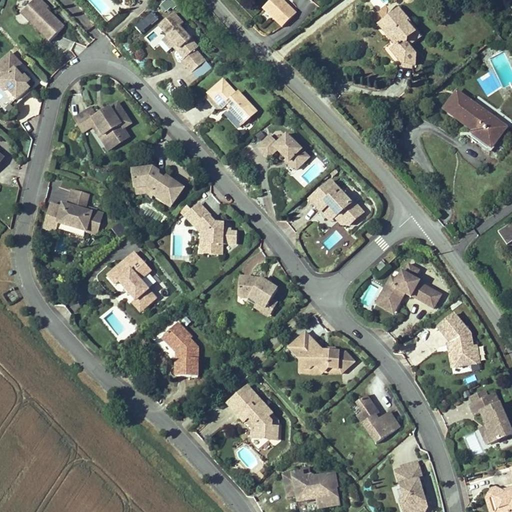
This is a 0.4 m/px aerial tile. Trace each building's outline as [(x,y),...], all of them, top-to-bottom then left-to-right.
[(50,10),(40,0),(39,0),(25,13),(52,43),(59,36),(67,29),(50,10)] [(52,7),(45,0),(40,0),(50,10),(52,7)] [(299,11),(286,0),(270,0),(261,9),(283,28),(299,11)] [(387,19),(385,33),(392,42),(396,42),(399,46),(397,48),(392,52),(402,64),(415,66),(417,55),(410,48),(406,44),(407,40),(416,33),(405,20),(407,18),(399,9),(387,19)] [(141,33),(158,20),(152,11),(135,24),(141,33)] [(206,61),(195,50),(198,48),(179,27),(183,24),(174,14),(159,27),(168,36),(166,39),(174,48),(177,46),(180,49),(178,52),(185,59),(182,62),(192,73),(206,61)] [(422,37),(407,18),(405,20),(416,33),(407,40),(406,44),(410,48),(422,37)] [(379,25),(385,33),(387,19),(379,25)] [(499,37),(487,46),(509,49),(499,37)] [(174,48),(166,39),(163,41),(167,45),(172,50),(174,48)] [(26,85),(30,82),(25,76),(23,78),(19,74),(15,70),(18,67),(21,65),(11,53),(0,62),(0,72),(1,74),(0,82),(7,89),(17,101),(24,94),(29,89),(26,85)] [(225,79),(210,93),(223,108),(227,104),(229,102),(233,106),(230,108),(244,124),(257,112),(240,92),(238,94),(225,79)] [(458,93),(445,110),(475,132),(473,134),(492,148),(506,128),(458,93)] [(122,130),(129,124),(113,106),(94,122),(87,114),(72,127),(83,139),(91,132),(94,130),(109,147),(117,140),(121,145),(129,138),(122,130)] [(244,124),(230,108),(226,112),(231,118),(239,128),(244,124)] [(110,154),(121,145),(117,140),(109,147),(94,130),(91,132),(110,154)] [(310,157),(295,143),(296,142),(288,134),(279,143),(271,135),(258,147),(269,158),(277,149),(287,159),(295,167),(297,169),(310,157)] [(404,149),(392,137),(386,142),(399,155),(404,149)] [(295,167),(287,159),(285,160),(293,169),(295,167)] [(171,207),(184,187),(166,176),(165,178),(159,175),(159,171),(153,167),(133,169),(135,188),(147,187),(155,192),(153,195),(171,207)] [(363,212),(355,203),(351,203),(342,194),(330,181),(309,201),(320,213),(326,208),(335,218),(337,216),(341,220),(353,221),(363,212)] [(147,187),(135,188),(136,195),(147,194),(152,197),(153,195),(155,192),(147,187)] [(99,234),(104,212),(98,211),(93,210),(93,212),(86,210),(87,206),(90,194),(73,190),(69,206),(68,211),(63,209),(59,224),(99,234)] [(355,203),(344,192),(342,194),(351,203),(355,203)] [(237,244),(237,233),(232,233),(232,230),(224,230),(225,225),(216,225),(210,218),(212,217),(200,204),(186,217),(195,227),(203,227),(207,233),(207,245),(211,245),(211,255),(224,255),(224,244),(237,244)] [(330,223),(335,218),(326,208),(320,213),(330,223)] [(349,225),(353,221),(341,220),(337,216),(335,218),(341,225),(349,225)] [(511,222),(498,232),(507,245),(511,242),(511,222)] [(211,255),(211,245),(207,245),(207,233),(203,227),(195,227),(203,235),(202,254),(211,255)] [(141,280),(152,270),(136,253),(109,276),(117,285),(120,282),(137,301),(140,298),(148,306),(157,298),(141,280)] [(440,295),(418,283),(418,282),(413,279),(418,271),(407,264),(402,273),(400,272),(396,281),(390,278),(378,299),(396,308),(403,295),(405,291),(411,295),(410,297),(433,309),(440,295)] [(272,298),(277,289),(269,284),(264,281),(260,279),(239,277),(238,295),(241,297),(247,295),(256,300),(258,305),(261,307),(266,308),(272,298)] [(137,301),(134,304),(141,312),(148,306),(140,298),(137,301)] [(270,314),(278,301),(272,298),(266,308),(261,307),(258,305),(257,307),(270,314)] [(396,308),(378,299),(375,306),(393,315),(396,308)] [(473,346),(470,334),(454,314),(438,328),(451,342),(451,344),(455,361),(463,364),(473,362),(470,347),(473,346)] [(198,377),(199,347),(191,339),(193,338),(179,324),(163,339),(177,353),(180,353),(180,359),(177,359),(176,377),(198,377)] [(339,351),(323,351),(318,355),(309,345),(314,341),(306,333),(289,348),(300,360),(301,372),(311,372),(314,368),(320,368),(326,373),(330,368),(339,368),(343,372),(356,361),(347,351),(339,351)] [(323,351),(314,341),(309,345),(318,355),(323,351)] [(463,364),(455,361),(451,344),(448,344),(450,353),(454,367),(463,364)] [(481,360),(477,345),(473,346),(470,347),(473,362),(481,360)] [(326,376),(326,373),(320,368),(314,368),(311,372),(301,372),(301,377),(326,376)] [(272,413),(247,386),(228,404),(244,422),(246,420),(250,424),(254,424),(254,433),(258,438),(268,439),(270,436),(271,421),(267,417),(272,413)] [(473,404),(487,398),(484,392),(471,398),(473,404)] [(499,404),(495,395),(489,397),(494,407),(499,404)] [(511,435),(499,404),(494,407),(489,397),(487,398),(473,404),(469,406),(474,416),(481,413),(486,427),(489,433),(486,434),(490,445),(511,435)] [(378,448),(399,428),(393,421),(387,414),(380,421),(379,422),(376,418),(377,417),(362,401),(353,410),(361,418),(367,425),(362,430),(378,448)] [(277,439),(278,420),(272,413),(267,417),(271,421),(270,436),(268,439),(277,439)] [(367,425),(361,418),(355,423),(362,430),(367,425)] [(254,433),(254,424),(250,424),(246,420),(244,422),(251,430),(251,438),(258,438),(254,433)] [(486,434),(489,433),(486,427),(479,430),(486,445),(487,446),(490,445),(486,434)] [(476,433),(466,435),(472,455),(482,453),(476,433)] [(424,494),(419,478),(423,477),(418,461),(402,466),(403,468),(397,470),(402,488),(404,494),(401,500),(403,508),(408,506),(410,511),(425,511),(428,507),(426,502),(422,499),(421,495),(424,494)] [(511,511),(511,468),(510,469),(511,474),(511,491),(504,494),(500,491),(496,488),(491,489),(489,493),(496,497),(499,505),(496,511),(511,511)] [(330,511),(345,508),(340,491),(342,490),(339,478),(332,480),(330,484),(324,486),(316,481),(315,482),(314,479),(307,481),(306,479),(288,484),(292,499),(293,505),(302,502),(304,510),(323,504),(324,511),(330,511)] [(496,511),(499,505),(496,497),(489,493),(486,498),(492,511),(496,511)]
